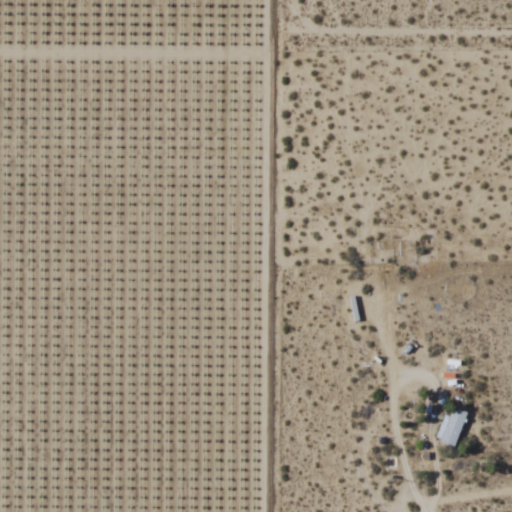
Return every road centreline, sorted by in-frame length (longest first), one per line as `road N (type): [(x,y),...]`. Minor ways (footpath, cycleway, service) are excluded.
road 1 (residential): [(250,0),(221,370),(225,511)]
road 2 (residential): [(511,50),(249,49)]
